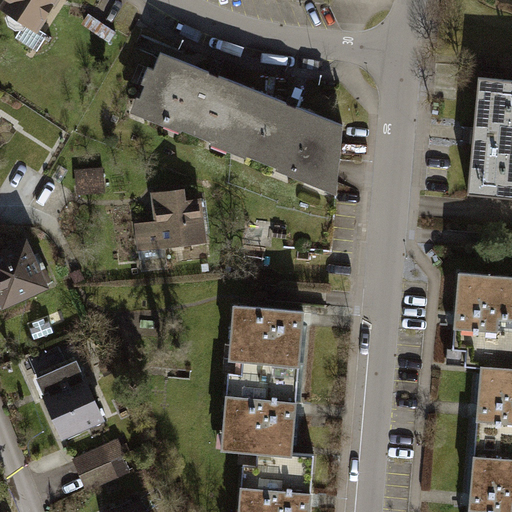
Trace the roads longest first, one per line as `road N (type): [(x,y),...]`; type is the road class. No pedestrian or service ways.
road 1 (residential): [(401,53),(363,511)]
road 2 (residential): [(177,0),(253,32),(401,53)]
